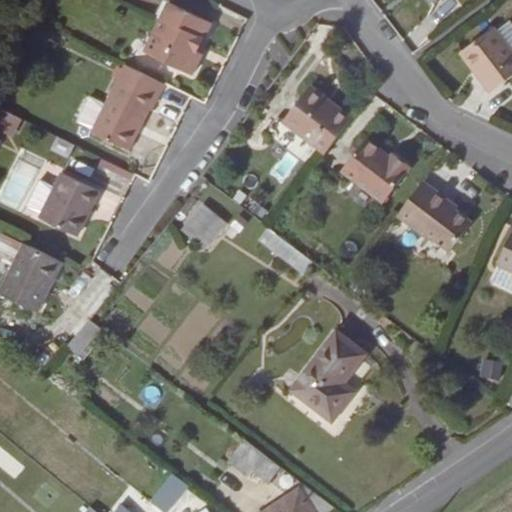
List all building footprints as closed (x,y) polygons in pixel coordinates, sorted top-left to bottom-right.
[(191,48),(197,36),(203,39),(211,23),(169,2),(146,51),(192,75),(203,54),(197,51),(191,48)] [(497,33),(494,28),(461,52),(491,94),(511,77),(511,22),(497,33)] [(203,39),(197,36),(191,48),(197,51),(203,39)] [(166,84),(126,65),(92,131),(130,150),(150,110),(152,111),(166,84)] [(325,153),(352,118),(310,87),(284,122),(325,153)] [(391,157),(367,139),(342,171),(384,203),(411,167),(394,153),(391,157)] [(100,191),(63,173),(41,218),(78,236),(100,191)] [(449,201),(424,182),(398,215),(426,238),(428,235),(450,252),(472,223),(447,203),(449,201)] [(194,240),(216,214),(204,205),(183,231),(194,240)] [(205,248),(226,222),(216,214),(194,240),(205,248)] [(268,228),(258,241),(302,274),(312,261),(268,228)] [(511,272),(511,233),(497,266),(511,272)] [(63,262),(25,243),(0,292),(38,311),(63,262)] [(90,320),(67,347),(83,360),(107,332),(90,320)] [(366,354),(337,332),(293,390),(333,420),(355,392),(344,383),(366,354)] [(498,379),(501,363),(483,359),(479,376),(498,379)] [(281,467),(246,440),(230,462),(249,477),(253,470),(269,482),(281,467)] [(285,468),(273,482),(287,495),(300,482),(285,468)] [(172,472),(151,501),(165,511),(167,511),(188,485),(172,472)] [(327,511),(334,508),(305,485),(264,511),(327,511)]
